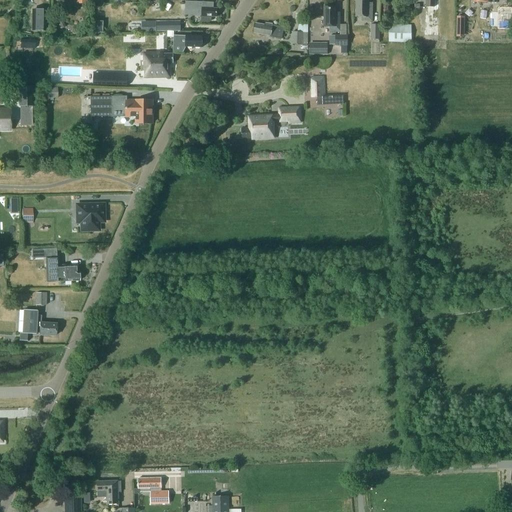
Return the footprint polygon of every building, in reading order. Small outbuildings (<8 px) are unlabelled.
[(369,2),(369,0),(356,0),(357,16),(362,16),(362,20),(372,20),(372,2),(369,2)] [(425,0),(425,36),(439,36),(439,0),(425,0)] [(186,15),(202,16),(202,22),(209,23),(211,22),(211,21),(211,17),(217,17),(218,9),(213,9),(214,4),(203,3),(186,2),(186,15)] [(336,11),(336,5),(324,5),(324,26),(332,26),(332,31),(340,31),(340,11),(336,11)] [(511,6),(500,7),(500,29),(511,28),(511,6)] [(44,9),(33,9),(32,31),(44,31),(44,9)] [(65,27),(62,19),(57,21),(60,29),(65,27)] [(181,31),(181,21),(147,21),(147,33),(156,33),(156,32),(181,31)] [(273,24),(265,23),(265,25),(255,23),(253,32),(270,35),(270,36),(282,38),(284,27),(273,25),(273,24)] [(102,24),(92,24),(92,32),(102,32),(102,24)] [(380,38),(380,24),(372,24),(372,38),(380,38)] [(412,24),(389,24),(389,41),(412,41),(412,24)] [(293,32),(293,44),(303,44),(303,46),(308,46),(308,32),(303,32),(293,32)] [(348,34),(336,35),(336,45),(348,45),(348,34)] [(187,35),(174,35),(174,51),(184,52),(184,46),(203,47),(203,36),(187,35)] [(20,48),(33,49),(33,40),(20,40),(20,48)] [(309,55),(328,55),(328,43),(309,43),(309,55)] [(107,61),(132,61),(132,48),(106,49),(107,61)] [(163,54),(163,52),(144,53),(145,70),(146,70),(146,78),(170,77),(169,63),(174,63),(174,54),(163,54)] [(102,85),(119,86),(119,74),(112,74),(102,73),(102,85)] [(324,77),(312,77),(312,97),(327,97),(328,104),(343,104),(342,96),(324,97),(324,77)] [(32,87),(19,87),(20,106),(32,106),(32,87)] [(58,98),(57,87),(47,87),(47,100),(53,100),(53,98),(58,98)] [(91,96),(91,107),(98,107),(98,116),(127,117),(136,117),(136,123),(152,123),(152,101),(127,101),(124,96),(91,96)] [(274,115),(274,114),(248,115),(248,124),(250,124),(250,128),(242,128),(242,138),(252,137),(252,138),(271,137),(271,128),(274,128),(273,120),(280,120),(280,121),(280,118),(288,118),(288,121),(301,120),(300,107),(279,108),(280,114),(274,115)] [(9,110),(0,109),(0,129),(9,130),(9,110)] [(103,221),(103,205),(77,205),(77,222),(81,222),(82,230),(98,230),(98,221),(103,221)] [(33,209),(29,209),(22,209),(22,223),(33,223),(33,213),(33,209)] [(59,281),(63,281),(80,280),(79,272),(78,272),(78,265),(58,265),(58,257),(46,257),(47,282),(59,282),(59,281)] [(47,292),(36,292),(37,304),(47,304),(47,292)] [(27,340),(27,333),(38,334),(38,333),(36,333),(36,332),(40,333),(40,334),(41,334),(42,335),(44,336),(46,334),(56,335),(57,323),(41,322),(41,315),(37,315),(37,310),(40,310),(25,309),(25,310),(24,332),(21,332),(21,340),(29,341),(29,340),(27,340)] [(151,478),(139,478),(139,488),(151,488),(151,503),(168,503),(168,492),(161,492),(161,478),(151,478)] [(120,480),(98,481),(98,490),(99,490),(99,496),(107,496),(107,504),(118,503),(118,490),(120,490),(120,488),(121,488),(120,480)] [(228,509),(228,497),(212,497),(212,511),(241,511),(241,509),(228,509)] [(79,511),(79,499),(65,499),(64,511),(79,511)]
